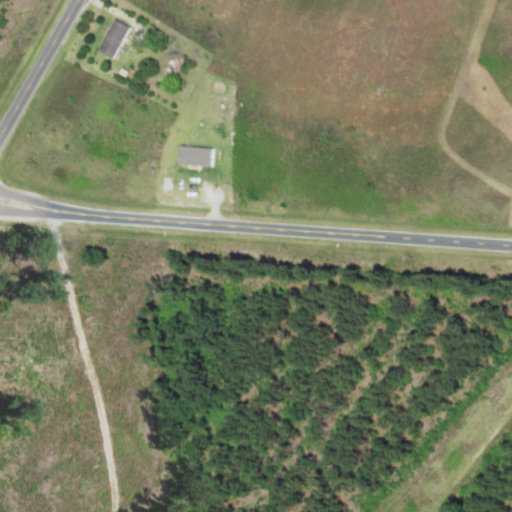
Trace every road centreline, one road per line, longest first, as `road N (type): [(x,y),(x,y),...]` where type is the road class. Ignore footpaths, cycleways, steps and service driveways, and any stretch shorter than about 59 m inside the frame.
road 1 (residential): [(511,245),(97,215),(0,198)]
road 2 (tertiary): [(0,135),(77,0)]
